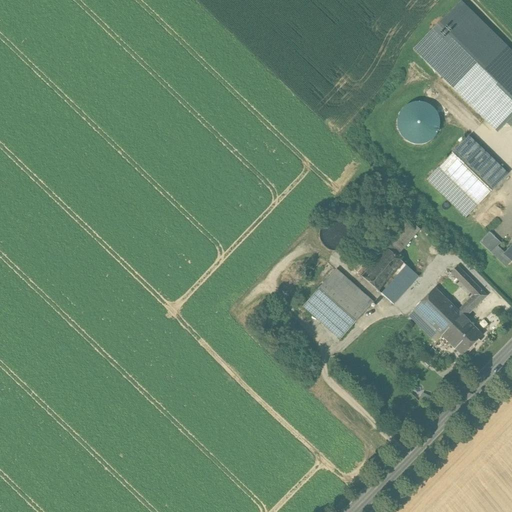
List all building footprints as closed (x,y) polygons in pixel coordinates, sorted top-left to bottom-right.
[(414,49),(498,132),(507,123),(511,126),(511,125),(511,52),(461,2),(414,49)] [(438,134),(440,127),(440,119),(438,112),(433,106),(426,103),(418,101),(411,103),(404,107),(399,113),(397,120),(397,128),(399,135),(404,141),(411,144),(419,146),(426,144),(433,140),(438,134)] [(507,175),(469,137),(447,159),(441,166),(439,168),(478,205),(507,175)] [(478,205),(439,168),(427,180),(466,218),(478,205)] [(420,230),(406,217),(394,231),(403,239),(408,244),(420,230)] [(394,231),(357,273),(381,294),(406,265),(396,257),(391,252),(403,239),(394,231)] [(489,232),(480,243),(491,253),(500,243),(489,232)] [(403,239),(391,252),(396,257),(408,244),(403,239)] [(505,255),(505,254),(498,247),(501,244),(500,243),(491,253),(506,268),(511,261),(505,255)] [(406,265),(381,294),(393,305),(418,277),(406,265)] [(471,298),(458,311),(465,318),(487,296),(457,266),(451,273),(456,278),(473,296),(471,298)] [(373,303),(336,270),(319,289),(356,322),(373,303)] [(473,296),(456,278),(453,280),(471,298),(473,296)] [(356,322),(319,289),(303,307),(340,340),(356,322)] [(458,311),(435,289),(415,309),(425,319),(436,330),(438,333),(462,356),(482,336),(465,318),(458,311)] [(415,309),(409,316),(418,325),(425,319),(415,309)] [(436,330),(425,319),(418,325),(430,337),(436,330)] [(436,330),(430,337),(432,339),(438,333),(436,330)] [(419,402),(428,406),(432,397),(423,393),(419,402)]
